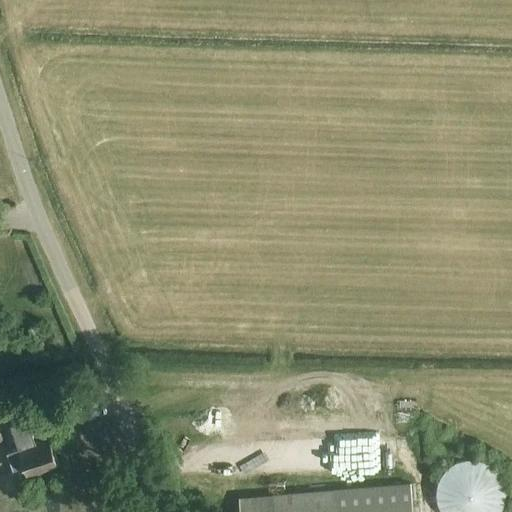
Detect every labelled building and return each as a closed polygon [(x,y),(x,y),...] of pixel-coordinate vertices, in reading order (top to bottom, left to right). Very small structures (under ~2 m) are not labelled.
[(290,334),(290,313),(215,312),(215,333),(290,334)] [(215,397),(215,375),(183,374),(183,396),(215,397)] [(35,442),(27,419),(10,425),(28,476),(59,465),(49,437),(35,442)] [(506,498),(506,486),(502,475),(495,466),(484,460),(472,458),(460,460),(450,466),(442,475),(438,486),(438,498),(442,510),(444,511),(500,511),(502,510),(506,498)] [(263,511),(427,511),(425,481),(262,490),(263,511)]
